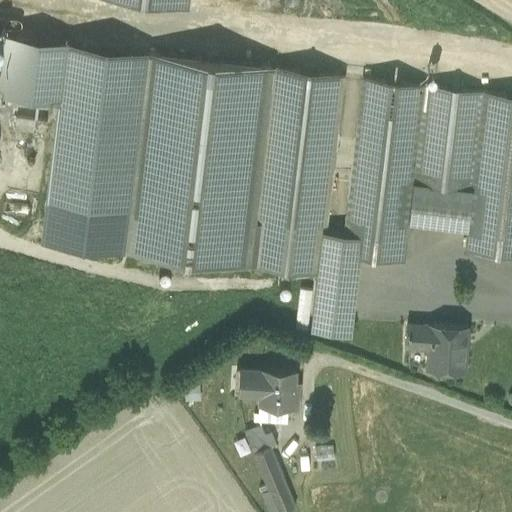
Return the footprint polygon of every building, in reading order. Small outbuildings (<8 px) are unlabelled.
[(66,41),(4,34),(0,66),(0,93),(57,100),(60,100),(66,41)] [(148,50),(66,41),(60,100),(57,100),(45,200),(122,209),(130,210),(148,50)] [(274,65),(148,50),(130,210),(122,209),(117,250),(251,265),(274,65)] [(344,73),(274,65),(251,265),(316,272),(321,229),(326,229),(344,73)] [(424,82),(361,75),(343,231),(360,233),(357,255),(360,255),(404,260),(408,221),(413,181),(424,82)] [(483,89),(424,82),(413,181),(472,188),(483,89)] [(511,91),(483,89),(472,188),(467,228),(465,248),(511,253),(511,91)] [(46,119),(16,116),(15,127),(44,131),(46,119)] [(43,145),(33,144),(27,192),(37,193),(43,145)] [(472,188),(413,181),(408,221),(467,228),(472,188)] [(343,231),(326,229),(321,229),(316,272),(310,330),(351,334),(360,255),(357,255),(360,233),(343,231)] [(171,262),(158,260),(156,274),(170,275),(171,262)] [(466,325),(430,323),(430,324),(407,323),(406,344),(429,346),(428,368),(464,370),(466,325)] [(261,367),(240,366),(239,392),(256,394),(255,408),(259,408),(260,404),(258,403),(261,367)] [(295,369),(261,366),(261,367),(258,403),(260,404),(289,406),(297,406),(298,391),(293,391),(295,369)] [(289,406),(260,404),(259,408),(259,420),(288,422),(289,406)] [(261,423),(245,430),(249,441),(266,434),(261,423)] [(266,434),(249,441),(253,451),(270,443),(272,447),(277,445),(271,431),(266,434)] [(253,451),(251,452),(277,511),(279,511),(295,505),(272,447),(270,443),(253,451)]
